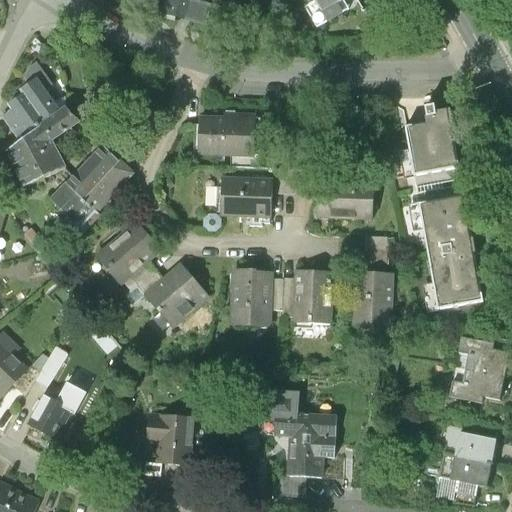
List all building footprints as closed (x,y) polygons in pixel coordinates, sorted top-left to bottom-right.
[(197,0),(163,0),(160,14),(203,26),(208,9),(196,5),(197,0)] [(347,0),(313,0),(322,15),(347,0)] [(9,107),(30,136),(56,117),(48,106),(52,104),(42,91),(51,85),(36,65),(27,71),(25,79),(30,85),(20,93),(23,96),(9,107)] [(428,125),(405,129),(414,179),(459,170),(449,114),(436,116),(434,108),(426,110),(428,125)] [(66,110),(56,117),(30,136),(7,154),(22,188),(65,170),(50,143),(79,123),(66,110)] [(256,123),(202,121),(201,155),(255,157),(256,123)] [(104,148),(52,202),(81,231),(87,224),(90,228),(100,218),(96,214),(131,176),(104,148)] [(270,219),(271,185),(224,183),(222,218),(270,219)] [(317,183),(316,219),(371,221),(372,185),(317,183)] [(464,198),(419,206),(438,312),(482,304),(464,198)] [(160,252),(137,225),(98,258),(121,285),(129,278),(148,262),(160,252)] [(392,261),(393,238),(369,237),(369,260),(392,261)] [(163,281),(148,262),(129,278),(144,297),(163,281)] [(208,297),(181,266),(163,281),(144,297),(171,328),(208,297)] [(271,275),(232,274),(230,326),(269,328),(270,312),(271,280),(271,275)] [(333,276),(297,274),(297,281),(296,319),(295,324),(331,325),(333,276)] [(394,277),(356,275),(354,321),(392,323),(394,277)] [(283,281),(271,280),(270,312),(282,313),(283,281)] [(297,281),(283,281),(282,313),(282,319),(296,319),(297,281)] [(1,335),(0,336),(0,400),(13,387),(27,372),(22,367),(22,356),(1,335)] [(467,372),(503,380),(508,356),(493,352),(494,347),(462,340),(459,355),(470,358),(467,372)] [(390,360),(387,378),(396,380),(399,362),(390,360)] [(41,375),(37,383),(47,389),(59,369),(49,362),(41,375)] [(27,372),(13,387),(25,401),(37,383),(41,375),(33,366),(27,372)] [(498,403),(503,380),(467,372),(464,387),(455,385),(452,399),(481,406),(482,400),(498,403)] [(296,416),(298,397),(260,395),(260,420),(276,421),(276,416),(296,416)] [(71,412),(43,398),(28,425),(56,440),(71,412)] [(276,421),(275,437),(291,438),(300,438),(301,417),(296,416),(276,416),(276,421)] [(336,419),(301,417),(300,438),(291,438),(289,478),(304,478),(321,479),(322,459),(334,459),(336,419)] [(194,422),(152,418),(149,444),(162,445),(160,465),(190,467),(194,422)] [(478,427),(476,439),(496,444),(498,431),(478,427)] [(444,456),(446,457),(456,459),(460,436),(461,431),(450,429),(444,456)] [(456,459),(491,466),(496,444),(476,439),(460,436),(456,459)] [(230,448),(215,452),(221,477),(237,473),(230,448)] [(487,490),(491,466),(456,459),(446,457),(442,481),(479,488),(487,490)] [(289,478),(276,477),(274,497),(303,500),(304,478),(289,478)] [(479,488),(442,481),(437,500),(453,503),(453,505),(474,509),(479,488)] [(35,511),(39,506),(0,486),(0,511),(35,511)]
